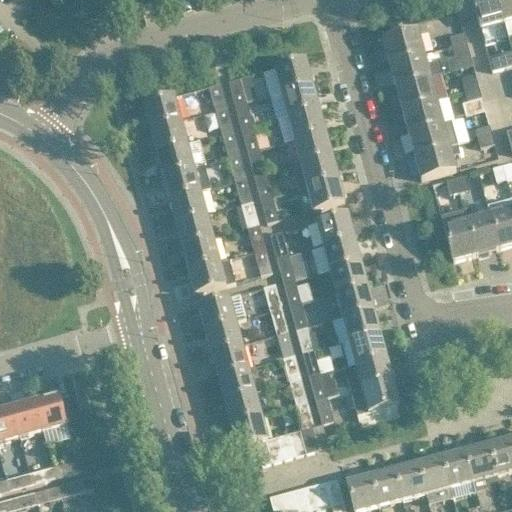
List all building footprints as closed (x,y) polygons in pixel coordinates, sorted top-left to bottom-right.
[(504,27),(496,0),(471,0),(480,33),(504,27)] [(511,24),(511,0),(496,0),(504,27),(511,24)] [(418,35),(383,44),(389,68),(424,59),(418,35)] [(452,51),(466,47),(463,37),(449,41),(452,51)] [(473,71),(466,47),(452,51),(455,61),(459,74),(473,71)] [(511,69),(511,59),(511,55),(501,58),(504,72),(511,69)] [(430,82),(459,74),(455,61),(427,69),(424,59),(389,68),(396,91),(430,82)] [(312,88),(306,65),(275,73),(281,97),(312,88)] [(437,105),(430,82),(396,91),(402,114),(437,105)] [(465,97),(479,94),(476,83),(462,87),(465,97)] [(246,107),(240,84),(228,87),(235,110),(246,107)] [(319,113),(312,88),(281,97),(274,99),(280,124),(319,113)] [(227,112),(221,89),(210,92),(216,115),(227,112)] [(485,117),(481,102),(479,94),(465,97),(467,106),(460,108),(464,123),(485,117)] [(181,125),(174,101),(143,110),(150,133),(181,125)] [(443,128),(437,105),(402,114),(408,138),(443,128)] [(253,132),(246,107),(235,110),(242,135),(253,132)] [(233,136),(227,112),(216,115),(222,139),(233,136)] [(325,137),(319,113),(280,124),(287,147),(294,145),(325,137)] [(187,149),(181,125),(150,133),(156,157),(187,149)] [(451,126),(443,128),(408,138),(415,161),(457,149),(451,126)] [(491,140),(488,130),(474,134),(477,144),(491,140)] [(259,155),(253,132),(242,135),(248,158),(259,155)] [(240,160),(233,136),(222,139),(229,163),(240,160)] [(331,160),(325,137),(294,145),(301,169),(331,160)] [(494,151),(491,140),(477,144),(480,155),(494,151)] [(194,172),(187,149),(156,157),(163,181),(194,172)] [(460,160),(457,149),(415,161),(421,184),(456,175),(452,162),(460,160)] [(266,178),(260,156),(259,155),(248,158),(254,182),(266,178)] [(246,184),(240,160),(229,163),(235,187),(246,184)] [(338,183),(331,160),(301,169),(307,192),(338,183)] [(511,168),(502,171),(506,186),(511,183),(511,168)] [(506,186),(502,171),(492,174),(495,188),(506,186)] [(200,196),(194,172),(163,181),(169,205),(200,196)] [(207,195),(223,191),(219,177),(203,181),(207,195)] [(272,202),(266,178),(254,182),(260,205),(272,202)] [(466,182),(456,184),(460,198),(470,196),(466,182)] [(344,208),(338,183),(307,192),(314,216),(344,208)] [(253,207),(246,184),(235,187),(242,210),(253,207)] [(460,198),(456,184),(446,187),(449,201),(460,198)] [(207,220),(200,196),(169,205),(176,228),(207,220)] [(279,226),(272,202),(260,205),(267,229),(279,226)] [(511,250),(511,208),(511,204),(488,210),(490,220),(500,254),(511,250)] [(259,231),(253,207),(242,210),(248,234),(259,231)] [(476,261),(467,226),(464,215),(440,221),(453,267),(476,261)] [(213,244),(207,220),(176,228),(182,252),(213,244)] [(354,243),(348,220),(317,228),(323,252),(354,243)] [(500,254),(490,220),(467,226),(476,261),(500,254)] [(266,255),(259,231),(248,234),(255,258),(266,255)] [(288,261),(282,238),(270,241),(277,264),(288,261)] [(361,267),(354,243),(323,252),(330,276),(361,267)] [(220,267),(213,244),(182,252),(189,276),(220,267)] [(272,278),(266,255),(255,258),(261,282),(272,278)] [(295,285),(288,261),(277,264),(284,288),(295,285)] [(226,291),(220,267),(189,276),(195,299),(226,291)] [(367,291),(361,267),(330,276),(336,299),(367,291)] [(226,274),(228,288),(252,285),(250,270),(226,274)] [(301,309),(295,285),(284,288),(290,313),(301,309)] [(276,291),(264,294),(270,317),(282,314),(276,291)] [(373,315),(367,291),(336,299),(343,323),(373,315)] [(236,326),(229,302),(198,311),(205,335),(236,326)] [(307,332),(301,309),(290,313),(297,335),(307,332)] [(288,337),(282,314),(270,317),(277,340),(288,337)] [(380,338),(373,315),(343,323),(349,346),(380,338)] [(242,350),(236,326),(205,335),(211,358),(242,350)] [(314,355),(307,332),(297,335),(303,358),(314,355)] [(295,361),(288,337),(277,340),(284,364),(295,361)] [(386,361),(380,338),(349,346),(355,369),(386,361)] [(249,374),(242,350),(211,358),(218,382),(249,374)] [(320,379),(314,355),(303,358),(310,382),(320,379)] [(301,385),(295,361),(284,364),(290,388),(301,385)] [(393,385),(386,361),(355,369),(359,382),(347,385),(350,397),(393,385)] [(255,397),(249,374),(218,382),(224,406),(255,397)] [(335,401),(329,377),(320,379),(310,382),(316,406),(327,403),(335,401)] [(308,408),(301,385),(290,388),(297,411),(308,408)] [(399,409),(393,385),(350,397),(357,421),(359,420),(396,410),(399,409)] [(262,421),(255,397),(224,406),(231,429),(262,421)] [(67,430),(59,400),(35,406),(43,437),(67,430)] [(75,403),(78,415),(88,413),(85,400),(75,403)] [(333,427),(327,403),(316,406),(323,430),(333,427)] [(43,437),(35,406),(11,413),(20,443),(43,437)] [(314,432),(308,408),(297,411),(303,435),(311,433),(314,432)] [(359,420),(357,421),(360,432),(399,421),(396,410),(359,420)] [(0,448),(20,443),(11,413),(0,415),(0,448)] [(268,445),(262,421),(231,429),(237,453),(255,448),(267,445),(268,445)] [(329,453),(326,441),(323,430),(314,432),(311,433),(317,456),(329,453)] [(311,433),(303,435),(300,436),(306,459),(317,456),(311,433)] [(306,459),(300,436),(289,439),(295,462),(306,459)] [(295,462),(289,439),(278,442),(284,465),(295,462)] [(278,442),(268,445),(267,445),(273,468),(284,465),(278,442)] [(511,477),(511,444),(488,450),(497,481),(511,477)] [(273,468),(267,445),(255,448),(262,471),(273,468)] [(497,481),(488,450),(465,457),(473,488),(497,481)] [(475,496),(473,488),(465,457),(442,463),(449,494),(452,503),(475,496)] [(449,494),(442,463),(418,469),(427,500),(449,494)] [(56,484),(79,477),(76,466),(52,472),(56,484)] [(427,500),(418,469),(394,476),(403,506),(427,500)] [(32,490),(56,484),(52,472),(29,479),(32,490)] [(381,511),(403,506),(394,476),(371,482),(379,511),(381,511)] [(32,490),(29,479),(6,485),(9,496),(32,490)] [(379,511),(371,482),(347,488),(353,511),(379,511)] [(337,484),(326,488),(332,511),(344,507),(337,484)] [(0,498),(9,496),(6,485),(0,486),(0,498)] [(61,504),(85,497),(82,485),(57,492),(61,504)] [(327,511),(332,511),(326,488),(315,491),(320,511),(327,511)] [(320,511),(315,491),(304,494),(308,511),(320,511)] [(38,510),(61,504),(57,492),(35,498),(38,510)] [(308,511),(304,494),(293,496),(296,511),(308,511)] [(296,511),(293,496),(282,499),(284,511),(296,511)] [(13,511),(30,511),(38,510),(35,498),(11,505),(13,511)] [(284,511),(282,499),(270,503),(272,511),(284,511)]
